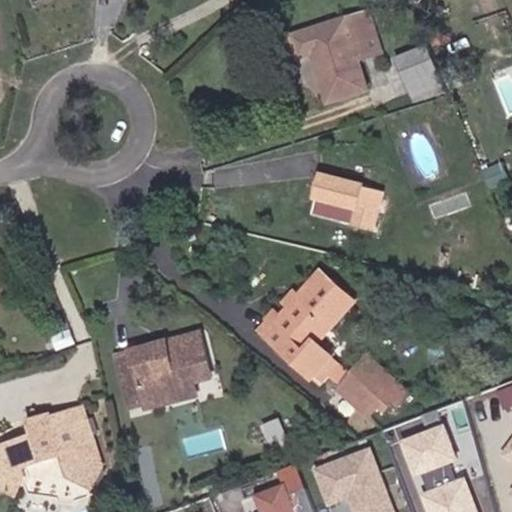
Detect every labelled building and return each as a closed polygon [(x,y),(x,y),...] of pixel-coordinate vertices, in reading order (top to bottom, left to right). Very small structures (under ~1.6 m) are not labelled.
[(374,12),(298,37),(304,60),(318,58),(334,105),(379,93),(369,62),(389,56),(374,12)] [(416,98),(448,86),(431,44),(399,57),(416,98)] [(375,189),(328,172),(319,211),(383,229),(393,194),(375,189)] [(273,318),(261,328),(306,367),(328,343),(366,301),(325,269),(305,295),(298,288),(287,300),(295,307),(288,315),(282,308),(273,318)] [(209,330),(121,352),(134,407),(225,391),(209,330)] [(328,343),(306,367),(339,397),(344,390),(383,426),(422,392),(378,353),(361,373),(328,343)] [(511,388),(503,391),(507,405),(511,404),(511,388)] [(39,437),(0,446),(0,460),(6,486),(37,481),(34,471),(68,458),(75,476),(92,488),(119,480),(92,407),(34,424),(39,437)] [(442,427),(399,443),(412,478),(455,463),(442,427)] [(395,511),(371,447),(312,469),(327,508),(345,501),(349,511),(395,511)] [(475,511),(462,479),(420,497),(426,511),(475,511)] [(252,498),(257,511),(294,511),(283,485),(252,498)]
